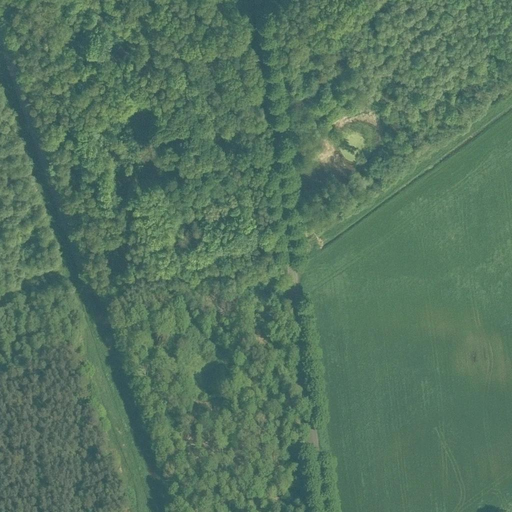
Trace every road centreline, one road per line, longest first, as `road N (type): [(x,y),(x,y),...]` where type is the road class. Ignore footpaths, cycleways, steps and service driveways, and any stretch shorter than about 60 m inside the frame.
road 1 (unclassified): [(324,511),(259,0)]
road 2 (track): [(278,164),(257,156),(188,0)]
